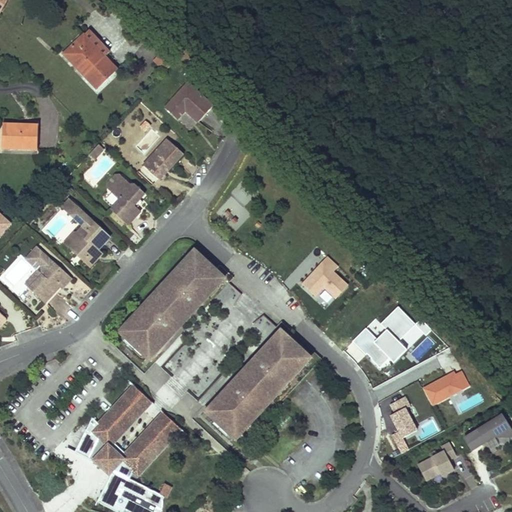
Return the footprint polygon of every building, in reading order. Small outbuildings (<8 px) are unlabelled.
[(0,0),(0,14),(1,16),(11,1),(9,0),(0,0)] [(90,32),(66,55),(85,76),(98,90),(118,71),(106,58),(111,53),(90,32)] [(153,60),(164,71),(173,63),(161,51),(153,60)] [(185,84),(162,108),(173,118),(182,109),(196,122),(205,112),(210,107),(185,84)] [(10,124),(9,150),(37,151),(38,125),(26,124),(26,127),(22,126),(21,124),(10,124)] [(167,139),(142,165),(159,180),(172,166),(183,154),(167,139)] [(104,150),(99,146),(89,156),(94,161),(104,150)] [(117,179),(111,184),(112,192),(118,196),(118,201),(110,210),(127,226),(140,212),(136,208),(133,205),(140,199),(145,193),(135,184),(131,184),(124,178),(117,179)] [(143,201),(140,199),(133,205),(136,208),(143,201)] [(96,250),(109,237),(68,200),(63,206),(70,213),(68,215),(81,227),(76,233),(76,238),(66,249),(87,269),(93,263),(93,258),(92,255),(96,250)] [(70,213),(63,206),(61,209),(68,215),(70,213)] [(0,235),(10,224),(0,214),(0,235)] [(75,231),(62,245),(66,249),(76,238),(76,233),(75,231)] [(36,247),(25,259),(36,269),(38,266),(40,265),(45,270),(45,278),(30,293),(42,304),(53,293),(51,291),(55,286),(62,288),(71,279),(36,247)] [(101,255),(96,250),(92,255),(93,258),(93,263),(101,255)] [(330,255),(304,283),(314,293),(317,296),(326,287),(337,297),(350,284),(335,270),(340,265),(330,255)] [(131,335),(121,345),(130,353),(133,356),(140,363),(144,359),(168,334),(166,332),(167,331),(167,330),(168,330),(168,329),(168,328),(168,327),(168,326),(168,325),(168,324),(171,321),(176,325),(188,312),(184,308),(187,304),(188,304),(189,304),(190,304),(191,304),(192,304),(193,303),(194,302),(195,301),(197,302),(213,284),(211,281),(215,277),(221,282),(224,280),(227,283),(231,278),(233,276),(219,264),(214,270),(200,258),(194,265),(188,260),(124,329),(131,335)] [(40,274),(26,289),(30,293),(45,278),(40,274)] [(229,283),(220,295),(233,305),(242,293),(229,283)] [(380,325),(386,331),(376,340),(365,329),(352,342),(379,368),(388,359),(393,364),(405,351),(397,343),(415,325),(397,308),(380,325)] [(213,419),(210,423),(223,435),(227,431),(233,437),(301,363),(298,360),(302,356),(308,362),(310,359),(314,363),(320,356),(308,345),(281,320),(275,327),(277,329),(275,331),(277,332),(279,330),(286,337),(280,344),(275,339),(258,357),(260,359),(259,360),(258,361),(258,362),(257,363),(257,364),(257,365),(256,365),(257,366),(257,367),(254,371),(249,367),(238,380),(242,384),(238,388),(237,388),(236,388),(235,388),(234,388),(233,389),(233,390),(232,390),(231,391),(229,389),(207,413),(213,419)] [(461,371),(423,391),(432,408),(470,387),(461,371)] [(125,392),(145,410),(152,402),(132,384),(125,392)] [(166,498),(166,496),(167,493),(132,476),(135,471),(141,476),(176,438),(155,419),(125,452),(115,443),(145,410),(125,392),(99,421),(92,416),(76,449),(105,463),(115,468),(100,498),(122,509),(124,506),(127,507),(137,511),(160,511),(162,510),(163,508),(164,506),(165,503),(166,501),(166,498)] [(389,406),(394,415),(389,418),(397,433),(392,436),(401,454),(408,451),(402,439),(417,431),(406,409),(410,407),(405,398),(389,406)] [(155,419),(176,438),(183,430),(162,411),(155,419)] [(511,430),(501,414),(464,438),(472,450),(481,444),(479,441),(483,438),(485,441),(494,436),(511,436),(511,430)] [(454,470),(449,459),(456,455),(449,442),(441,446),(444,451),(418,464),(425,478),(432,474),(433,476),(440,473),(442,476),(454,470)]
